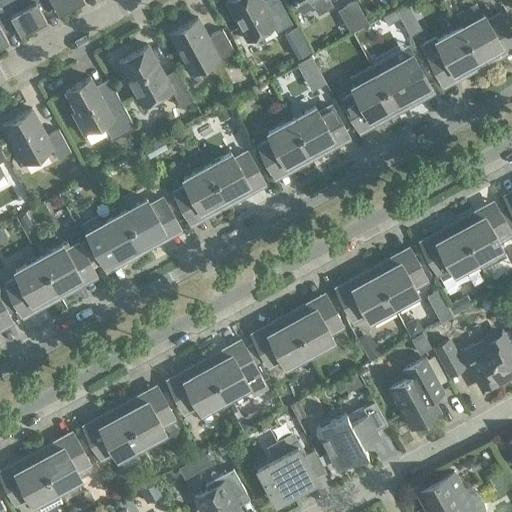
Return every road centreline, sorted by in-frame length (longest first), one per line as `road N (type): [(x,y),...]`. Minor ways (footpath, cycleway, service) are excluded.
road 1 (residential): [(511,90),(0,372)]
road 2 (residential): [(0,424),(511,149)]
road 3 (residential): [(0,78),(147,0)]
road 4 (residential): [(392,474),(511,408)]
